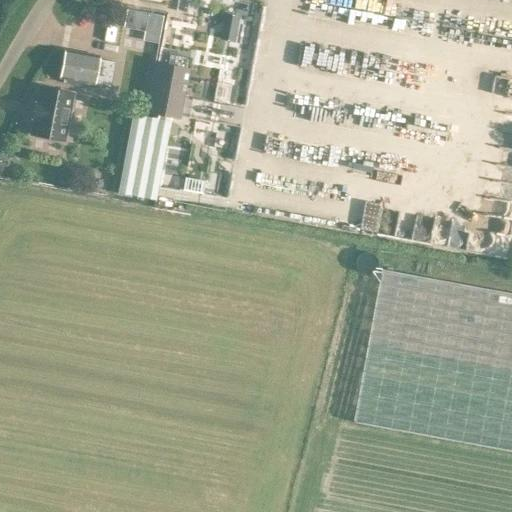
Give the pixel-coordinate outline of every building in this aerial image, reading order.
[(143,31),(147,12),(126,8),(122,27),(143,31)] [(94,84),(99,56),(63,49),(57,78),(62,79),(61,82),(78,85),(79,82),(94,84)] [(155,64),(146,111),(178,117),(187,70),(189,56),(169,52),(167,66),(155,64)] [(36,103),(34,102),(31,118),(33,118),(30,134),(63,140),(72,93),(39,86),(36,103)] [(169,120),(131,113),(116,193),(154,200),(169,120)] [(511,451),(511,294),(381,270),(353,422),(511,451)]
